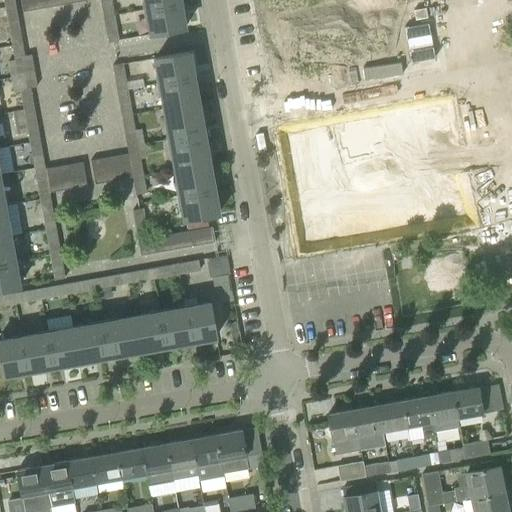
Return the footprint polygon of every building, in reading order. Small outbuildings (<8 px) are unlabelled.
[(35,10),(33,0),(20,0),(23,12),(35,10)] [(46,8),(45,0),(33,0),(35,10),(46,8)] [(144,0),(150,34),(185,28),(180,2),(175,3),(174,0),(144,0)] [(332,0),(283,0),(316,70),(357,51),(332,0)] [(103,11),(108,40),(108,42),(119,40),(113,10),(103,11)] [(23,44),(20,27),(9,29),(12,46),(23,44)] [(25,55),(23,44),(12,46),(14,59),(8,61),(11,77),(35,72),(32,54),(25,55)] [(203,126),(198,127),(189,78),(194,77),(189,52),(155,58),(184,220),(218,214),(214,188),(209,189),(200,140),(205,139),(203,126)] [(123,64),(117,65),(113,65),(117,91),(127,89),(123,64)] [(38,86),(35,72),(11,77),(14,93),(20,91),(23,109),(34,107),(31,88),(38,86)] [(132,114),(128,93),(127,89),(117,91),(122,116),(132,114)] [(511,96),(487,100),(511,266),(511,96)] [(40,141),(34,107),(23,109),(30,143),(40,141)] [(135,130),(132,114),(122,116),(125,132),(135,130)] [(324,145),(314,147),(328,225),(338,223),(340,235),(441,217),(439,205),(449,203),(435,125),(425,127),(423,115),(322,133),(324,145)] [(40,141),(30,143),(30,145),(34,168),(45,166),(40,141)] [(132,177),(130,160),(129,156),(115,158),(119,183),(133,180),(132,177)] [(119,183),(115,158),(103,160),(107,185),(119,183)] [(143,175),(140,159),(130,160),(132,177),(143,175)] [(107,185),(103,160),(90,162),(94,187),(107,185)] [(87,188),(83,164),(70,166),(75,190),(87,188)] [(48,180),(46,170),(45,166),(34,168),(37,182),(48,180)] [(75,190),(70,166),(58,168),(62,192),(75,190)] [(62,192),(58,168),(46,170),(48,180),(50,194),(62,192)] [(146,192),(143,175),(132,177),(133,180),(135,194),(146,192)] [(0,289),(19,286),(4,205),(0,182),(0,289)] [(142,208),(138,209),(132,210),(138,240),(148,239),(142,208)] [(56,226),(53,212),(42,214),(45,228),(56,226)] [(60,246),(56,226),(45,228),(49,248),(60,246)] [(214,241),(211,226),(204,228),(207,243),(214,241)] [(207,243),(204,228),(197,229),(200,244),(207,243)] [(200,244),(197,229),(190,231),(193,245),(200,244)] [(193,245),(190,231),(183,232),(186,247),(193,245)] [(186,247),(183,232),(175,233),(178,248),(186,247)] [(178,248),(175,233),(168,235),(171,250),(178,248)] [(171,250),(168,235),(160,236),(163,251),(171,250)] [(163,251),(160,236),(152,238),(154,245),(155,253),(163,251)] [(154,245),(152,238),(148,239),(138,240),(139,248),(154,245)] [(155,253),(154,245),(139,248),(141,255),(155,253)] [(66,278),(60,250),(49,252),(55,280),(66,278)] [(198,260),(177,264),(178,274),(200,271),(198,260)] [(178,274),(177,264),(169,266),(170,276),(178,274)] [(167,277),(165,266),(148,269),(150,280),(167,277)] [(144,280),(143,270),(126,273),(127,283),(144,280)] [(127,283),(126,273),(109,276),(111,286),(127,283)] [(229,290),(226,275),(212,277),(215,293),(229,290)] [(83,291),(81,281),(64,284),(66,294),(83,291)] [(66,294),(64,284),(48,287),(50,297),(66,294)] [(37,300),(35,289),(14,293),(16,303),(37,300)] [(0,306),(16,303),(14,293),(0,295),(0,306)] [(115,350),(190,336),(190,341),(216,337),(210,302),(200,304),(199,299),(183,301),(184,307),(0,340),(0,362),(2,375),(28,370),(27,365),(102,352),(103,357),(115,355),(115,350)] [(477,387),(452,391),(456,417),(489,411),(487,399),(480,400),(477,387)] [(452,391),(427,396),(432,422),(434,431),(458,427),(456,417),(452,391)] [(427,396),(402,400),(407,426),(421,424),(423,435),(424,438),(435,436),(434,431),(432,422),(427,396)] [(407,426),(402,400),(378,405),(382,431),(407,426)] [(382,431),(378,405),(353,409),(358,435),(360,448),(385,444),(382,431)] [(358,435),(353,409),(327,414),(335,454),(360,449),(360,448),(358,435)] [(241,430),(215,435),(220,460),(223,474),(248,469),(241,430)] [(220,460),(215,435),(191,439),(195,464),(198,475),(199,480),(223,475),(223,474),(220,460)] [(195,464),(191,439),(166,443),(170,469),(173,479),(198,475),(195,464)] [(487,439),(467,443),(462,444),(462,447),(464,458),(490,454),(487,439)] [(166,443),(141,448),(146,473),(148,484),(173,479),(170,469),(166,443)] [(464,458),(462,447),(447,450),(449,461),(464,458)] [(146,473),(141,448),(116,452),(121,478),(146,473)] [(121,478),(116,452),(92,457),(96,482),(121,478)] [(427,454),(412,456),(415,468),(429,465),(427,454)] [(415,468),(412,456),(398,459),(400,470),(415,468)] [(96,482),(92,457),(67,461),(71,486),(96,482)] [(71,486),(67,461),(42,465),(47,491),(50,507),(74,502),(71,486)] [(363,465),(363,461),(337,465),(340,481),(365,476),(363,465)] [(379,474),(377,463),(363,465),(365,476),(379,474)] [(50,511),(50,507),(47,491),(42,465),(17,470),(21,495),(24,511),(50,511)] [(499,466),(479,470),(465,473),(467,485),(454,487),(454,490),(442,492),(438,471),(422,474),(428,507),(439,504),(470,498),(504,491),(499,466)] [(379,511),(377,497),(376,490),(342,496),(345,511),(379,511)] [(508,511),(505,497),(504,491),(470,498),(472,511),(508,511)] [(230,511),(255,508),(252,493),(228,498),(230,511)] [(421,509),(418,497),(418,494),(406,496),(409,511),(421,509)] [(219,511),(218,499),(203,502),(203,506),(203,511),(219,511)]
